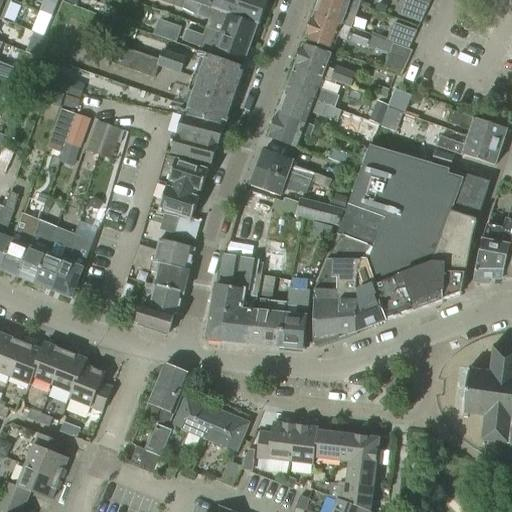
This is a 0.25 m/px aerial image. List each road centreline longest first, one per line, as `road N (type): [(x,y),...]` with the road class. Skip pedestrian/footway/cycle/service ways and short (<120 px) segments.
road 1 (residential): [(182,356),(220,209),(296,0)]
road 2 (residential): [(182,356),(338,372),(511,308)]
road 3 (residential): [(0,298),(145,347)]
road 4 (residential): [(101,464),(145,347)]
